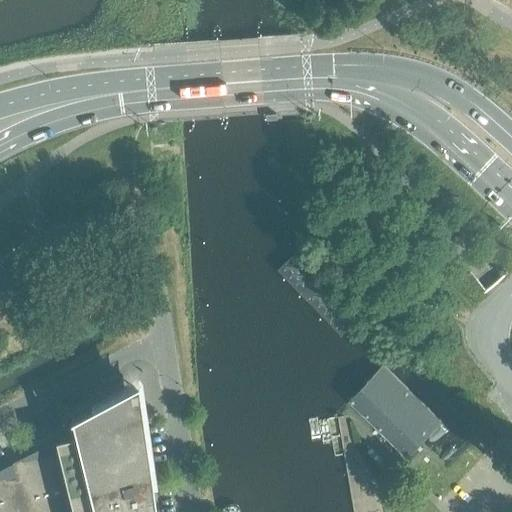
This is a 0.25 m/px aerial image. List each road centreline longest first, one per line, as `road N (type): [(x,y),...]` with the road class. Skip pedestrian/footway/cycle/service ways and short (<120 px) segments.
road 1 (unclassified): [(511,404),(470,323),(369,237),(319,230),(66,241),(39,247),(0,277)]
road 2 (secondary): [(483,116),(425,79),(379,67),(160,79),(0,106)]
road 3 (secondary): [(0,147),(92,110),(299,92),(411,110),(460,145)]
road 4 (secondary): [(0,210),(316,188),(373,188),(414,200)]
road 5 (residential): [(0,424),(164,340)]
road 6 (residential): [(164,340),(192,511)]
road 7 (secondary): [(511,302),(414,200)]
